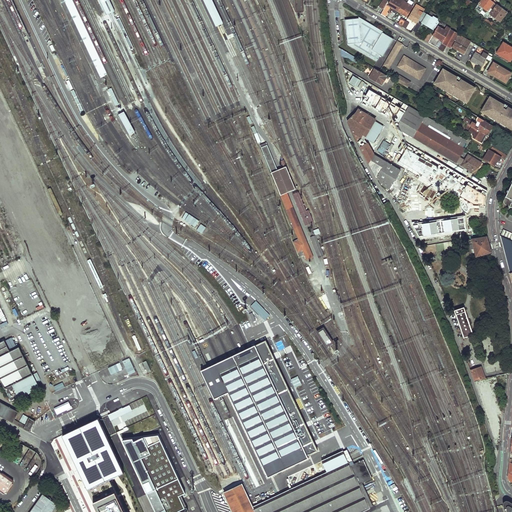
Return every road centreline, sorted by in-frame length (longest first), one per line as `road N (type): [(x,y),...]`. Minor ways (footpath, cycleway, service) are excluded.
road 1 (residential): [(332,0),(345,124),(414,244),(504,464)]
road 2 (residential): [(347,0),(511,97)]
